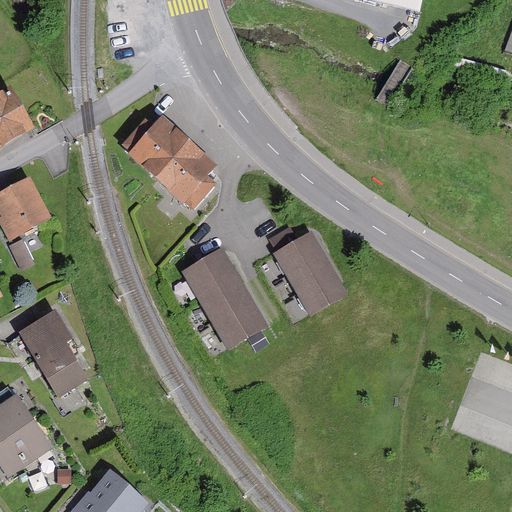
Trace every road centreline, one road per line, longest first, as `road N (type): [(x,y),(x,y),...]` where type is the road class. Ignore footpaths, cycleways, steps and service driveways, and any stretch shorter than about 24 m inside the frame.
road 1 (secondary): [(203,48),(239,110),(294,168),(511,311)]
road 2 (residential): [(203,48),(0,165)]
